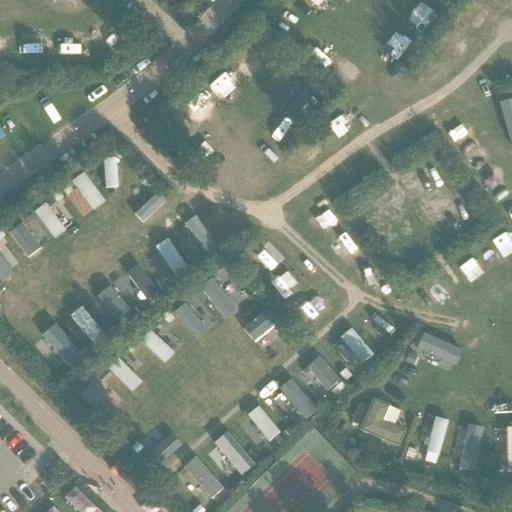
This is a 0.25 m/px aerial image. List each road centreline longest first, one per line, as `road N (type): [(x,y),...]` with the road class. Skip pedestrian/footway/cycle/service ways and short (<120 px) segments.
road 1 (residential): [(0,186),(189,46),(235,0)]
road 2 (residential): [(139,511),(0,379)]
road 3 (residential): [(455,511),(360,483),(327,511)]
